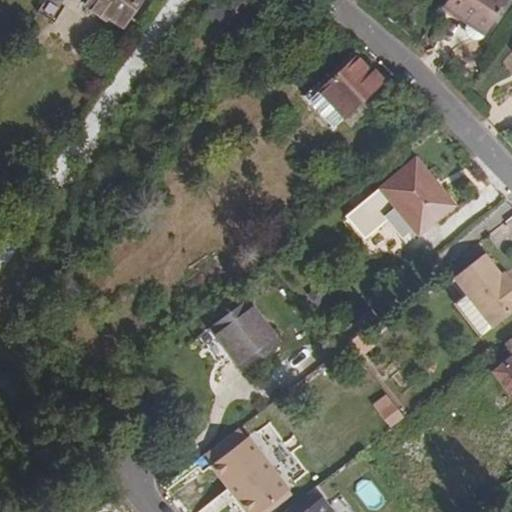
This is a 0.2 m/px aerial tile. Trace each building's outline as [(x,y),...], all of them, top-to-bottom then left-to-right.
[(86,0),(81,7),(104,22),(107,19),(122,29),(141,0),(86,0)] [(241,0),(213,0),(200,20),(218,33),(241,0)] [(483,35),(507,0),(445,0),(442,6),(483,35)] [(386,81),(360,53),(307,102),(332,128),(341,120),(343,122),(386,81)] [(439,196),(423,177),(428,172),(416,158),(347,215),(365,237),(388,218),(385,214),(395,205),(412,226),(419,234),(454,205),(444,192),(439,196)] [(444,192),(428,172),(423,177),(439,196),(444,192)] [(117,188),(104,177),(93,192),(106,202),(117,188)] [(412,226),(395,205),(385,214),(388,218),(402,234),(412,226)] [(511,311),(511,287),(508,283),(503,286),(497,278),(481,255),(451,279),(464,294),(452,304),(478,338),(490,328),(511,311)] [(508,283),(502,274),(497,278),(503,286),(508,283)] [(243,372),(281,345),(266,325),(245,299),(208,326),(209,327),(229,353),(243,372)] [(229,353),(209,327),(199,335),(218,361),(229,353)] [(358,357),(378,340),(367,327),(347,344),(358,357)] [(511,339),(505,345),(511,354),(511,356),(493,371),(507,391),(511,386),(511,339)] [(404,358),(393,344),(375,359),(385,372),(404,358)] [(348,370),(338,357),(241,431),(251,444),(348,370)] [(369,409),(386,429),(402,415),(385,395),(369,409)] [(332,511),(320,496),(298,511),(332,511)]
